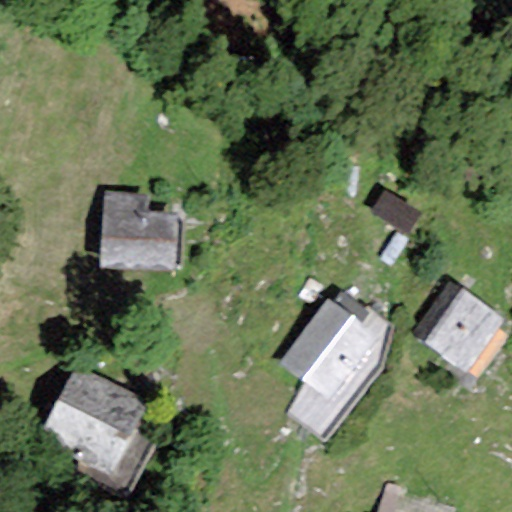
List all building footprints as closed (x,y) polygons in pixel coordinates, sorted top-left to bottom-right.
[(479,157),(488,173),(510,160),(502,145),(479,157)] [(112,200),(108,265),(159,267),(162,221),(140,220),(141,202),(112,200)] [(379,217),(400,231),(410,217),(388,203),(379,217)] [(442,297),(416,343),(460,368),(486,321),(442,297)] [(330,311),(287,366),(327,397),(370,342),(330,311)] [(47,438),(110,471),(132,427),(115,418),(124,400),(79,376),(47,438)]
